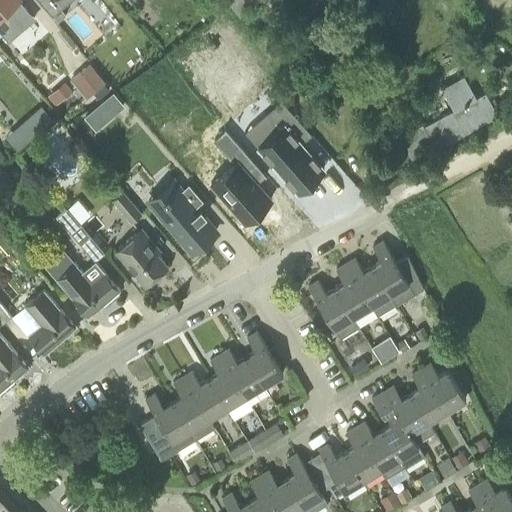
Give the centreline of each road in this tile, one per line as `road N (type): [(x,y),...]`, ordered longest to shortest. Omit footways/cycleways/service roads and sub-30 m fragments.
road 1 (residential): [(0,438),(83,373),(253,279)]
road 2 (track): [(373,214),(511,129)]
road 3 (residential): [(333,411),(253,279)]
road 4 (residential): [(253,279),(373,214)]
